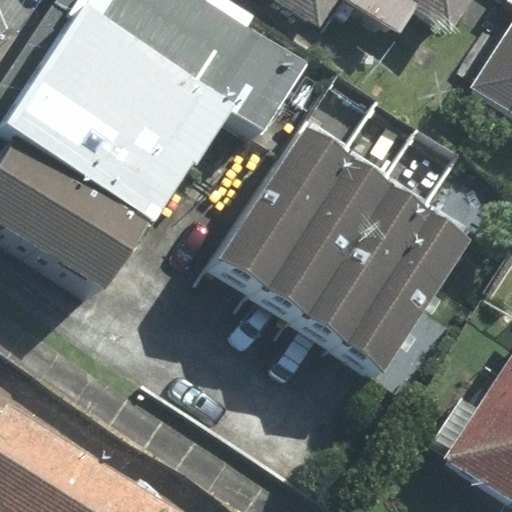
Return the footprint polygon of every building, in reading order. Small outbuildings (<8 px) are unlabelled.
[(77,0),(68,15),(211,110),(244,130),(287,65),(225,23),(232,13),(210,0),(77,0)] [(447,0),(268,0),(300,20),(313,0),(335,0),(376,26),(390,3),(428,29),(447,0)] [(511,0),(498,0),(507,5),(455,82),(511,119),(511,0)] [(0,115),(0,149),(129,235),(211,110),(68,15),(0,115)] [(308,133),(217,270),(257,297),(349,159),(308,133)] [(0,246),(74,296),(120,229),(0,149),(0,246)] [(349,159),(257,297),(297,323),(389,186),(349,159)] [(389,186),(297,323),(337,350),(429,213),(389,186)] [(429,213),(337,350),(378,377),(469,239),(429,213)] [(511,510),(511,325),(457,407),(441,396),(413,435),(430,446),(426,452),(511,510)] [(183,511),(7,401),(0,411),(0,511),(183,511)]
